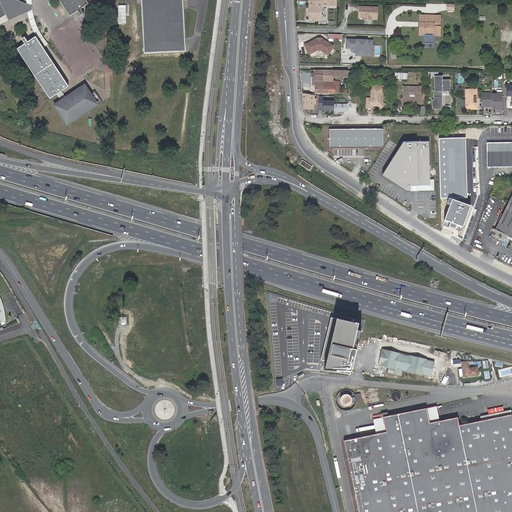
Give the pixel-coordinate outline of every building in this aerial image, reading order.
[(12,0),(0,0),(0,1),(9,15),(2,20),(0,20),(0,26),(32,12),(32,8),(27,6),(12,0)] [(59,0),(70,16),(77,12),(81,17),(84,15),(80,10),(88,5),(85,0),(59,0)] [(141,0),(145,53),(185,51),(182,0),(141,0)] [(321,20),(322,5),(336,5),(336,0),(308,0),(308,5),(306,5),(306,20),(321,20)] [(0,17),(2,20),(9,15),(0,1),(0,17)] [(127,23),(127,4),(118,4),(118,23),(127,23)] [(378,7),(359,7),(359,15),(362,15),(362,18),(364,18),(364,19),(372,20),(372,18),(377,18),(378,7)] [(32,12),(27,14),(28,21),(31,28),(33,34),(36,39),(42,48),(47,45),(42,37),(38,31),(35,25),(33,19),(32,12)] [(422,26),(420,26),(420,35),(425,36),(425,34),(433,34),(433,36),(440,36),(441,16),(420,16),(420,23),(422,23),(422,26)] [(317,38),(304,45),(309,56),(317,51),(320,52),(328,56),(334,46),(321,38),(317,38)] [(25,46),(18,51),(50,100),(58,95),(63,102),(55,107),(68,127),(98,107),(85,87),(65,100),(61,94),(69,88),(36,39),(28,44),(25,39),(22,41),(25,46)] [(356,54),(367,54),(367,48),(372,48),(372,41),(347,40),(346,48),(352,48),(352,51),(356,51),(356,54)] [(333,70),(311,70),(311,77),(316,77),(316,93),(334,93),(334,81),(332,81),(323,81),(324,76),(333,76),(333,70)] [(436,92),(436,102),(442,102),(443,92),(450,92),(450,82),(443,82),(443,79),(437,79),(437,92),(436,92)] [(376,87),(371,87),(371,99),(367,99),(367,108),(372,109),(372,105),(374,105),(375,106),(378,106),(382,102),(382,95),(385,95),(385,87),(380,87),(380,86),(377,86),(376,87)] [(413,102),(414,103),(421,103),(421,87),(405,87),(405,99),(404,103),(408,103),(412,103),(412,102),(413,102)] [(471,108),(477,108),(477,89),(466,90),(466,100),(466,107),(466,108),(471,108)] [(91,96),(98,107),(102,104),(95,93),(91,96)] [(315,96),(302,93),(303,109),(314,110),(314,107),(316,107),(316,99),(314,99),(315,96)] [(492,93),(482,93),(482,107),(492,107),(492,110),(496,110),(496,112),(502,112),(502,94),(492,94),(492,93)] [(318,111),(333,111),(333,104),(334,102),(322,101),(323,96),(319,96),(318,111)] [(383,130),(329,130),(329,147),(382,147),(383,145),(383,130)] [(465,138),(439,139),(440,198),(467,198),(465,138)] [(428,143),(400,144),(379,177),(404,193),(435,192),(435,178),(429,178),(428,143)] [(511,143),(486,143),(487,152),(511,151),(511,143)] [(511,151),(487,152),(487,167),(511,166),(511,151)] [(310,166),(302,161),(299,166),(307,171),(310,166)] [(511,196),(503,215),(502,214),(499,222),(500,223),(496,231),(511,238),(511,196)] [(470,206),(452,200),(445,221),(451,223),(449,227),(455,229),(456,225),(463,227),(470,206)] [(349,372),(361,325),(336,317),(321,370),(349,372)] [(395,369),(398,354),(382,351),(379,365),(388,367),(395,369)] [(408,357),(398,354),(395,369),(388,367),(386,373),(400,376),(402,370),(405,371),(408,357)] [(432,362),(408,357),(405,371),(429,376),(432,362)] [(464,377),(478,375),(477,368),(469,369),(468,362),(462,363),(464,377)] [(501,376),(511,373),(511,366),(499,369),(501,376)] [(356,404),(356,397),(355,396),(353,395),(352,394),(351,393),(350,392),(349,392),(346,392),(344,392),(343,393),(342,393),(341,394),(339,396),(338,397),(338,398),(337,399),(337,400),(337,402),(337,403),(337,404),(338,405),(338,406),(339,407),(340,408),(341,409),(342,410),(343,410),(344,411),(345,411),(346,411),(348,412),(350,411),(351,411),(352,410),(353,409),(354,408),(355,408),(355,407),(356,406),(356,405),(356,404)] [(381,435),(378,436),(346,442),(359,508),(360,511),(511,511),(511,416),(461,427),(459,419),(441,423),(439,424),(436,408),(380,420),(377,420),(379,429),(381,435)]
